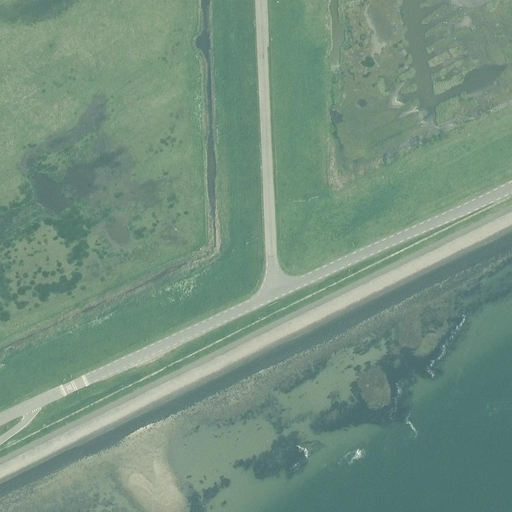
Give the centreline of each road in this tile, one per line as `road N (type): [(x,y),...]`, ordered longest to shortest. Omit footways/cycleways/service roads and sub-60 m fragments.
road 1 (unclassified): [(276,291),(259,0)]
road 2 (unclassified): [(32,405),(276,291)]
road 3 (unclassified): [(276,291),(511,184)]
